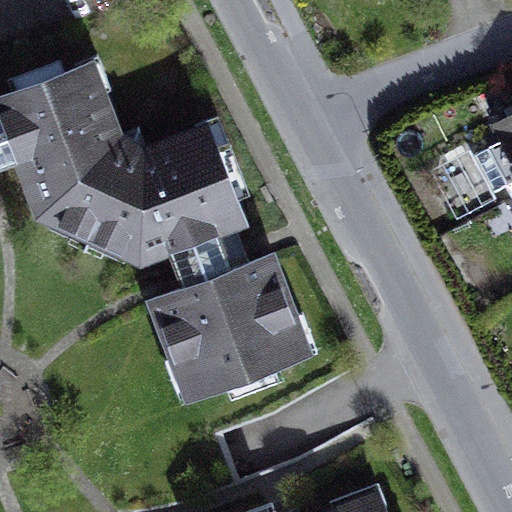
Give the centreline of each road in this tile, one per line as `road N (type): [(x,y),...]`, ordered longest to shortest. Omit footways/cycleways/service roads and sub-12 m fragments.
road 1 (residential): [(506,511),(303,125)]
road 2 (residential): [(303,125),(511,44)]
road 3 (residential): [(303,125),(239,0)]
